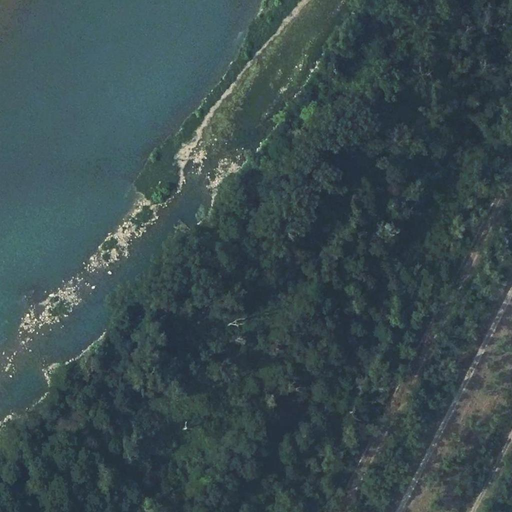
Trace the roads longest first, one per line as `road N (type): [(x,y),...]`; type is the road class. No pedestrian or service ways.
road 1 (track): [(341,511),(511,183)]
road 2 (track): [(511,289),(397,511)]
